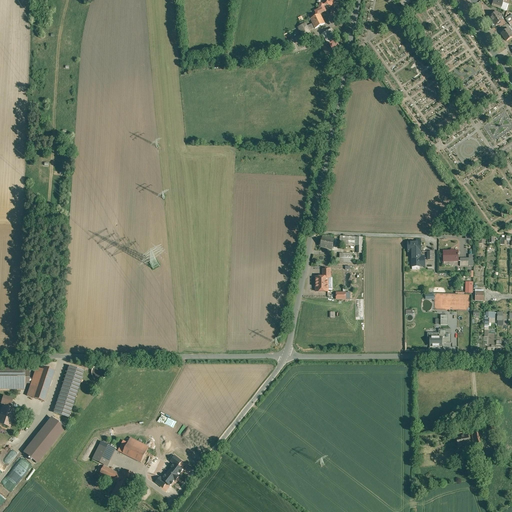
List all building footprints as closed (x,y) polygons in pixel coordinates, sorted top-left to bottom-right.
[(397,0),(405,11),(422,0),(411,0),(409,1),(408,0),(397,0)] [(504,0),(494,0),(492,6),(501,9),(504,0)] [(319,9),(315,11),(316,14),(315,15),(316,16),(310,19),(313,24),(315,28),(315,29),(325,24),(320,14),(326,11),(324,7),(319,9)] [(497,12),(490,17),(494,22),(495,21),(497,25),(503,21),(497,12)] [(310,31),(308,27),(300,31),(305,43),(314,39),(310,31)] [(332,29),(323,34),(328,43),(337,39),(332,29)] [(505,32),(502,34),(507,41),(511,37),(511,34),(511,33),(509,29),(505,32)] [(355,237),(340,236),(340,242),(343,242),(343,245),(355,246),(355,245),(355,237)] [(326,239),(322,239),(322,242),(320,242),(319,246),(332,249),(334,239),(326,237),(326,239)] [(364,238),(355,237),(355,245),(358,245),(358,250),(364,250),(364,238)] [(415,242),(408,242),(408,246),(408,252),(412,252),(412,265),(419,265),(419,267),(425,267),(425,257),(421,257),(420,243),(421,243),(421,239),(417,240),(417,243),(415,243),(415,242)] [(458,254),(458,251),(444,252),(444,263),(444,262),(458,261),(458,256),(458,255),(458,254)] [(341,253),(341,263),(353,263),(353,253),(341,253)] [(323,277),(316,277),(316,290),(320,290),(320,291),(321,292),(323,292),(324,291),(324,290),(328,290),(328,278),(328,277),(323,277)] [(475,302),(483,302),(484,293),(483,293),(475,293),(475,302)] [(439,335),(429,335),(429,344),(450,344),(450,335),(446,335),(446,331),(439,331),(439,335)] [(98,365),(96,366),(95,366),(94,367),(94,368),(93,369),(92,370),(92,371),(92,372),(92,373),(92,374),(92,375),(92,376),(93,377),(94,378),(95,379),(96,379),(97,380),(98,380),(100,381),(102,380),(103,380),(104,379),(105,378),(106,377),(106,376),(107,375),(107,374),(107,373),(107,372),(107,371),(107,370),(106,368),(105,367),(104,367),(103,366),(102,365),(101,365),(100,365),(99,365),(98,365)] [(24,366),(0,366),(0,385),(24,386),(24,383),(29,383),(29,372),(24,372),(24,366)] [(42,370),(35,393),(31,392),(30,396),(33,398),(44,402),(55,371),(43,367),(42,370)] [(69,367),(54,413),(69,417),(84,372),(69,367)] [(42,370),(36,368),(28,391),(31,392),(35,393),(42,370)] [(13,399),(4,396),(2,403),(5,404),(10,406),(13,399)] [(10,406),(5,404),(4,407),(0,418),(0,423),(10,426),(15,411),(9,409),(10,406)] [(54,418),(25,453),(37,463),(66,428),(54,418)] [(494,419),(487,420),(490,431),(497,430),(494,419)] [(482,433),(472,435),(475,450),(485,448),(482,433)] [(468,435),(456,438),(459,451),(464,450),(463,446),(470,445),(468,435)] [(149,447),(130,438),(128,443),(147,452),(149,447)] [(124,441),(119,451),(123,453),(128,443),(124,441)] [(116,450),(102,443),(96,454),(110,460),(116,450)] [(147,452),(128,443),(123,453),(142,462),(147,452)] [(110,460),(96,454),(94,459),(107,466),(110,460)] [(173,456),(155,482),(165,489),(169,484),(173,487),(186,469),(179,464),(181,461),(173,456)] [(122,475),(104,466),(100,474),(118,483),(122,475)] [(136,474),(125,469),(118,483),(112,497),(115,499),(116,497),(123,500),(136,474)]
